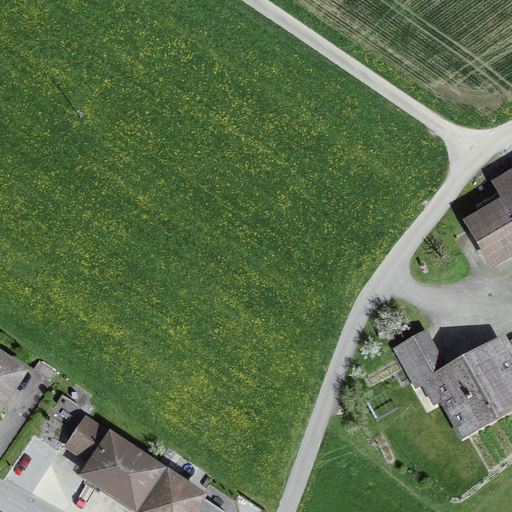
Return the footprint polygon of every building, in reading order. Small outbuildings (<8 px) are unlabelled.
[(511,182),(493,195),(502,210),(464,233),(489,274),(511,259),(511,182)] [(415,389),(420,386),(426,397),(428,396),(433,405),(440,401),(462,440),(511,413),(511,356),(499,333),(448,361),(428,325),(391,346),(415,389)] [(0,422),(26,384),(0,366),(0,422)] [(74,486),(115,511),(143,511),(167,474),(124,447),(127,444),(86,419),(64,453),(86,467),(74,486)] [(197,511),(205,501),(167,474),(143,511),(197,511)]
